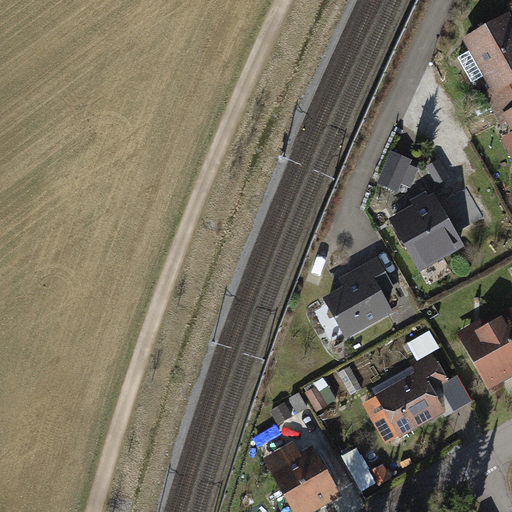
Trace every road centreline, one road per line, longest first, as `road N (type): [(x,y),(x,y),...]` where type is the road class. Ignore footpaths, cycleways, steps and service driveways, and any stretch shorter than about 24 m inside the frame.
road 1 (track): [(283,0),(178,250),(92,511)]
road 2 (residential): [(436,0),(349,213)]
road 3 (residential): [(474,448),(371,511)]
